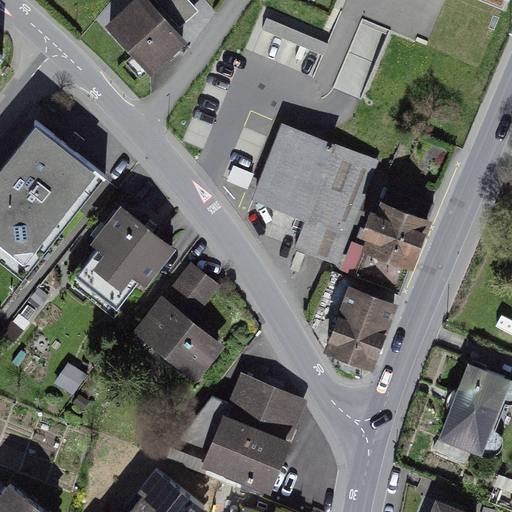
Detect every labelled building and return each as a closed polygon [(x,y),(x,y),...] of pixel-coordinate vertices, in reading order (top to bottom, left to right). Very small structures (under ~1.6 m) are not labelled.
[(180,45),(141,2),(112,28),(151,72),(180,45)] [(438,28),(438,2),(362,3),(363,29),(438,28)] [(0,246),(30,269),(103,172),(38,123),(0,173),(0,246)] [(348,240),(376,165),(275,128),(248,204),(348,240)] [(400,297),(433,207),(387,191),(354,280),(400,297)] [(143,285),(170,250),(121,213),(96,246),(99,249),(74,282),(115,313),(139,282),(143,285)] [(161,306),(153,300),(127,336),(194,383),(219,347),(186,324),(210,290),(185,273),(161,306)] [(370,373),(394,308),(344,290),(320,355),(370,373)] [(505,383),(454,362),(425,432),(473,453),(505,383)] [(266,489),(300,406),(242,382),(226,420),(216,416),(197,461),(266,489)] [(122,511),(200,511),(154,474),(122,511)] [(0,502),(0,511),(38,511),(11,489),(0,502)] [(459,511),(418,493),(410,511),(459,511)]
